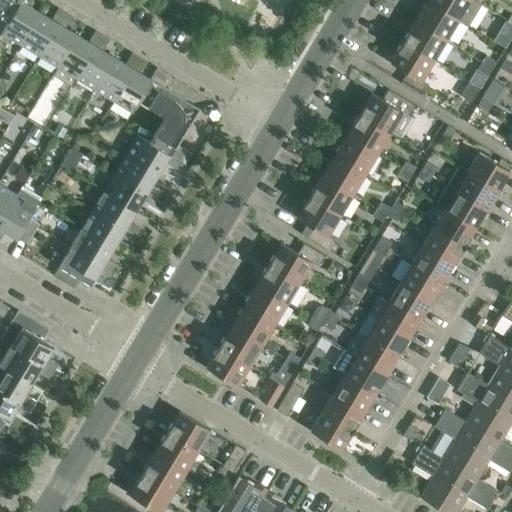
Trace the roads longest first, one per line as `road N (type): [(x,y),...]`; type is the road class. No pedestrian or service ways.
road 1 (residential): [(358,498),(482,290),(511,280)]
road 2 (tertiary): [(136,360),(277,127)]
road 3 (residential): [(358,498),(164,386),(136,360)]
road 4 (residential): [(277,127),(67,0)]
road 5 (tertiary): [(46,511),(136,360)]
road 6 (residential): [(136,360),(0,273)]
road 7 (tertiary): [(277,127),(353,0)]
